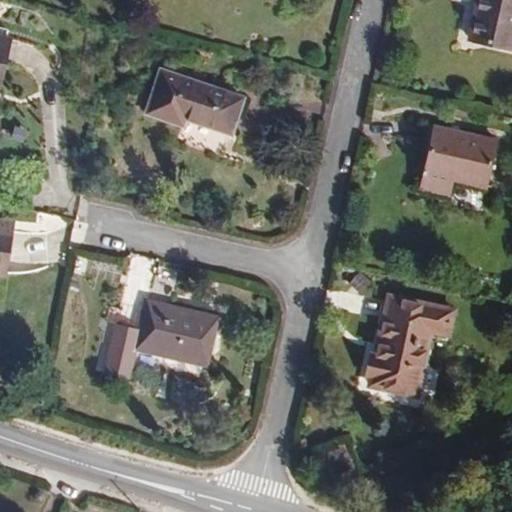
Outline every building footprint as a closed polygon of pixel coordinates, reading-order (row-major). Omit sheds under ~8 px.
[(511,0),(478,0),(471,33),(511,41),(511,0)] [(0,32),(0,82),(7,84),(19,37),(0,32)] [(163,64),(148,110),(185,123),(188,115),(231,130),(245,92),(163,64)] [(497,132),(437,118),(422,184),(449,189),(453,175),(487,182),(497,132)] [(0,217),(0,271),(5,273),(14,219),(0,217)] [(371,373),(369,381),(419,392),(434,328),(450,331),(456,304),(390,289),(377,349),(373,348),(368,371),(371,373)] [(208,361),(219,313),(150,296),(144,319),(142,327),(118,321),(106,368),(131,374),(139,344),(208,361)] [(142,327),(144,319),(120,314),(118,321),(142,327)]
